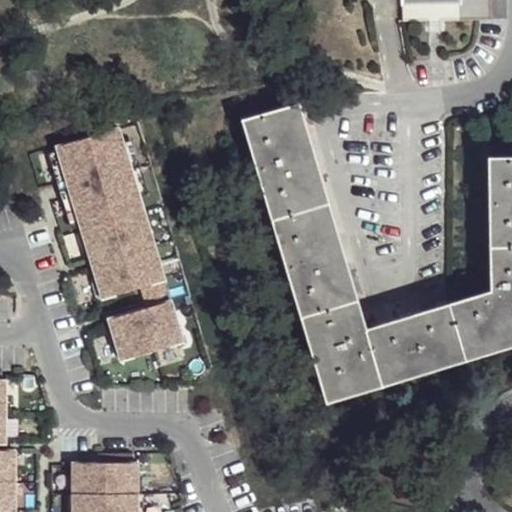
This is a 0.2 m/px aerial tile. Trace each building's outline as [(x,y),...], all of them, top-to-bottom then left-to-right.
[(400,0),(401,21),(459,21),(458,0),(400,0)] [(458,0),(459,21),(493,19),(492,0),(458,0)] [(239,127),(325,411),(381,393),(364,337),(297,111),(239,127)] [(55,143),(45,146),(68,222),(77,219),(78,223),(75,225),(80,244),(84,243),(94,270),(90,272),(96,293),(138,280),(144,299),(107,311),(119,353),(182,334),(137,190),(147,186),(126,118),(54,139),(55,143)] [(364,337),(381,393),(511,353),(511,167),(487,167),(488,300),(364,337)] [(0,508),(14,509),(13,446),(0,446),(0,438),(3,439),(3,376),(0,375),(0,508)] [(98,457),(72,458),(72,511),(137,511),(137,457),(133,458),(133,448),(98,449),(98,457)]
